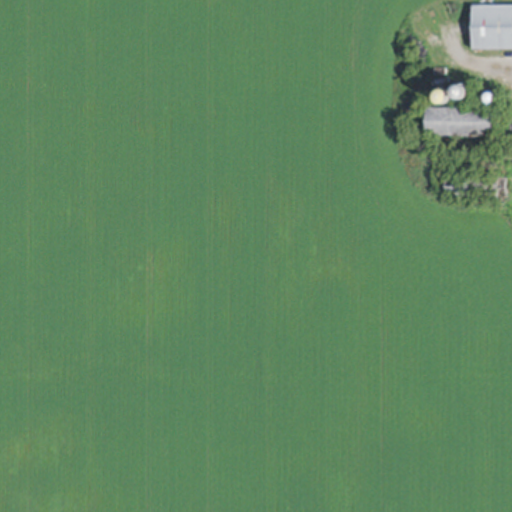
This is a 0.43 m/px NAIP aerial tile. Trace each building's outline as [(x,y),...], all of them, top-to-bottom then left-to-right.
[(473,4),(511,3),(511,47),(473,48),(473,4)] [(469,94),(468,96),(466,97),(464,98),(462,98),(460,97),(458,97),(457,95),(456,94),(455,92),(455,90),(455,88),(455,86),(456,85),(458,83),(460,82),(462,82),(464,82),(465,83),(467,84),(469,85),(470,87),(470,89),(470,91),(470,93),(469,94)] [(451,99),(450,100),(449,102),(448,103),(446,103),(444,103),(442,103),(440,102),(439,101),(438,99),(437,97),(437,96),(437,94),(438,92),(439,90),(441,89),(442,89),(444,88),(446,88),(448,89),(449,90),(451,91),(452,93),(452,95),(452,97),(451,99)] [(496,99),(495,100),(494,101),(492,101),(491,102),(489,101),(488,101),(487,100),(486,99),(485,98),(485,96),(485,95),(486,94),(486,92),(487,91),(489,91),(490,90),(491,90),(493,91),(494,91),(495,92),(496,93),(496,95),(496,96),(496,98),(496,99)] [(427,106),(495,106),(495,134),(427,134),(427,106)] [(446,177),(507,177),(507,196),(446,196),(446,177)]
